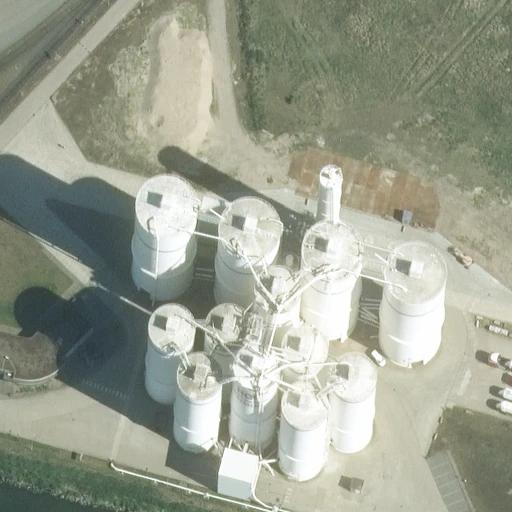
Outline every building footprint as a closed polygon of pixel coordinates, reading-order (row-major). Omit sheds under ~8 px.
[(131,259),(129,269),(131,279),(135,287),(142,294),(150,299),(161,301),(171,299),(181,294),(188,286),(192,277),(192,267),(190,256),(183,247),(180,244),(175,241),(171,239),(161,238),(151,239),(143,244),(136,250),(131,259)] [(215,281),(213,291),(215,301),(220,310),(227,316),(236,320),(246,321),(256,319),(264,314),(271,306),(274,297),(275,287),(272,277),(266,269),(257,263),(248,260),(237,261),(228,265),(220,272),(215,281)] [(296,303),(295,313),(296,324),(301,333),(309,339),(318,344),(328,345),(338,342),(347,337),(353,329),(357,320),(357,309),(354,300),(348,291),(340,285),(329,282),(319,283),(309,287),(301,294),(296,303)] [(379,325),(377,336),(379,346),(384,355),(391,362),(400,366),(410,367),(420,365),(429,359),(435,351),(439,342),(439,332),(436,322),(430,314),(422,308),(412,305),(401,305),(392,309),(384,316),(379,325)] [(272,318),(274,323),(279,326),(284,326),(289,324),(292,320),(292,315),(290,310),(285,307),(280,307),(276,309),(273,313),(272,318)] [(70,319),(62,311),(32,342),(30,343),(27,344),(23,343),(0,337),(0,374),(4,375),(2,383),(13,386),(22,387),(29,388),(38,387),(43,385),(51,381),(58,376),(68,367),(63,361),(91,332),(74,315),(70,319)] [(248,349),(248,352),(249,360),(254,368),(261,373),(269,376),(278,375),(286,371),(291,365),(295,357),(295,349),(293,341),(288,335),(281,330),(272,328),(263,330),(255,335),(250,342),(249,345),(248,349)] [(201,371),(200,380),(201,388),(205,396),(212,401),(220,403),(228,403),(236,400),(242,394),(246,387),(247,378),(245,370),(240,363),(232,358),(223,356),(214,358),(207,363),(201,371)] [(145,372),(144,380),(145,389),(149,396),(156,401),(164,404),(172,403),(180,400),(186,395),(189,387),(190,379),(188,371),(184,364),(176,359),(167,357),(158,359),(150,364),(145,372)] [(279,392),(277,400),(279,409),(284,416),(291,421),(300,423),(308,421),(316,416),(321,409),(323,400),(321,392),(316,384),(308,379),(300,377),(291,379),(284,384),(279,392)] [(173,420),(171,429),(173,437),(177,444),(184,449),(192,452),(200,452),(208,449),(214,443),(218,435),(219,427),(216,419),(212,412),(204,407),(195,405),(186,407),(178,412),(173,420)] [(229,419),(228,428),(229,437),(233,444),(240,449),(248,451),(256,451),(264,448),(270,442),(273,435),(274,427),(272,419),(267,412),(260,407),(251,405),(242,407),(234,412),(229,419)] [(325,439),(330,446),(337,450),(345,453),(353,452),(361,448),(367,443),(370,435),(371,427),(369,419),(364,412),(357,407),(349,405),(341,406),(333,409),(328,415),(324,422),(323,431),(325,439)] [(277,448),(275,457),(277,465),(281,472),(288,478),(296,480),(304,480),(312,477),(318,471),(322,464),(323,455),(321,447),(316,440),(308,435),(299,433),(290,435),(282,440),(277,448)] [(216,491),(216,493),(250,502),(250,500),(256,477),(222,468),(216,491)] [(359,495),(362,485),(351,481),(348,491),(359,495)]
